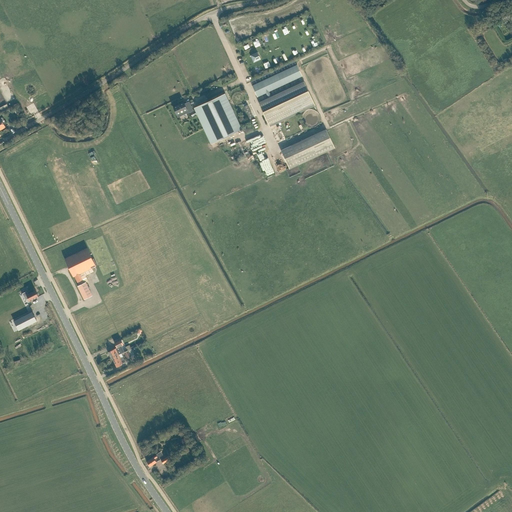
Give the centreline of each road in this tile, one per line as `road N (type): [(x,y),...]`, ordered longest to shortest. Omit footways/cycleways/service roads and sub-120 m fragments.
road 1 (tertiary): [(0,187),(165,511)]
road 2 (unclassified): [(264,0),(197,20),(0,142)]
